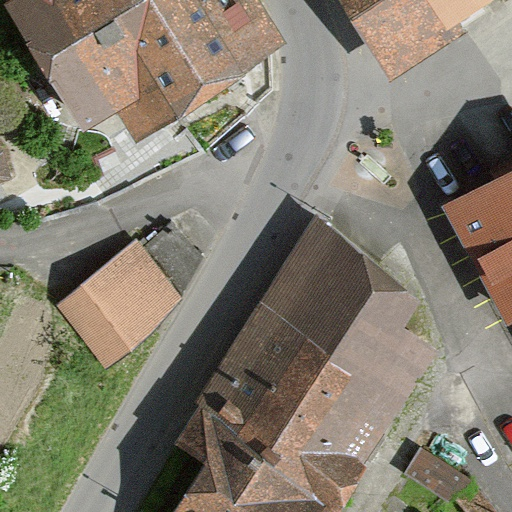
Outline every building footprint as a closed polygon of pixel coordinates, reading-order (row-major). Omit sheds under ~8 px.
[(16,0),(97,127),(127,107),(144,134),(291,42),(265,0),(16,0)] [(356,0),(400,64),(495,0),(356,0)] [(511,328),(511,327),(511,169),(446,204),(511,328)] [(151,511),(296,511),(425,303),(320,238),(151,511)] [(105,362),(182,302),(138,246),(61,307),(105,362)]
